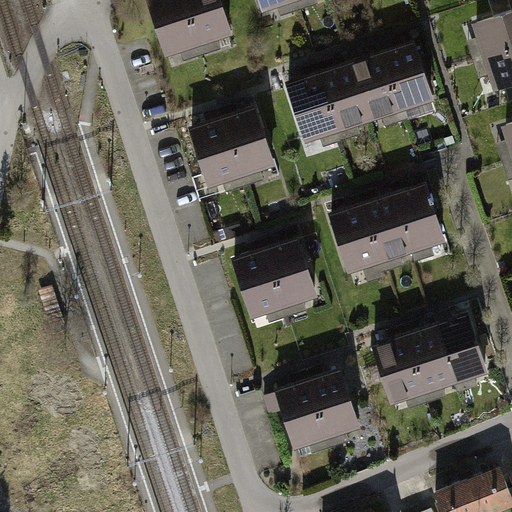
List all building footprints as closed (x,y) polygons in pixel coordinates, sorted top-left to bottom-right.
[(153,0),(172,61),(189,56),(191,64),(210,58),(191,0),(153,0)] [(191,0),(210,58),(227,52),(224,44),(242,38),(229,0),(191,0)] [(298,0),(262,0),(267,15),(284,9),(286,17),(302,12),(298,0)] [(298,0),(302,12),(321,6),(319,0),(298,0)] [(474,43),(480,63),(511,53),(511,17),(481,27),(485,39),(474,43)] [(425,45),(392,55),(413,121),(429,116),(427,110),(444,104),(425,45)] [(511,53),(480,63),(487,83),(499,79),(503,91),(511,88),(511,53)] [(392,55),(359,66),(378,125),(390,121),(392,128),(413,121),(392,55)] [(359,66),(326,76),(348,142),(366,136),(364,129),(378,125),(359,66)] [(326,76),(294,87),(312,145),(329,140),(331,147),(348,142),(326,76)] [(243,108),(227,112),(252,189),(269,183),(266,175),(284,169),(264,107),(245,113),(243,108)] [(211,124),(194,129),(214,192),(231,187),(233,195),(252,189),(227,112),(209,118),(211,124)] [(432,186),(399,197),(420,256),(422,262),(438,257),(436,250),(452,245),(432,186)] [(399,197),(367,208),(389,273),(408,267),(405,261),(420,256),(399,197)] [(367,208),(334,219),(354,277),(370,271),(373,279),(389,273),(367,208)] [(286,239),(271,244),(295,320),(313,315),(310,306),(328,301),(308,239),(288,245),(286,239)] [(255,255),(238,260),(258,324),(275,319),(277,326),(295,320),(271,244),(253,250),(255,255)] [(241,308),(215,314),(228,373),(254,368),(241,308)] [(476,317),(444,328),(464,387),(466,393),(482,388),(480,382),(496,376),(476,317)] [(444,328),(411,339),(433,404),(452,398),(450,392),(464,387),(444,328)] [(411,339),(379,350),(398,408),(415,402),(417,410),(433,404),(411,339)] [(330,369),(314,373),(339,450),(356,444),(353,436),(371,430),(351,368),(331,374),(330,369)] [(298,385),(281,390),(301,453),(318,448),(320,455),(339,450),(314,373),(296,379),(298,385)] [(511,493),(499,463),(467,476),(481,511),(490,511),(511,503),(511,493)] [(434,488),(442,511),(481,511),(467,476),(434,488)]
